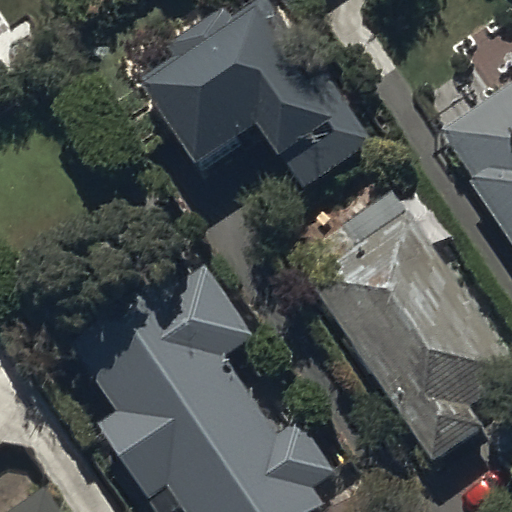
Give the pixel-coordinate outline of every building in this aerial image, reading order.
[(375,153),(271,3),(234,29),(225,17),(171,54),(179,66),(143,90),(207,182),(267,140),(307,199),(375,153)] [(511,98),(448,143),(478,186),(470,192),(511,250),(511,98)] [(511,394),(511,365),(400,201),(349,236),(366,261),(316,295),(390,404),(376,414),(405,456),(419,446),(438,474),(490,438),(476,419),(511,394)] [(171,285),(73,352),(121,422),(101,436),(152,511),(328,511),(321,502),(343,487),(304,429),(281,444),(231,372),(262,350),(210,277),(180,298),(171,285)] [(62,511),(53,499),(33,511),(62,511)] [(379,511),(372,501),(356,511),(379,511)]
